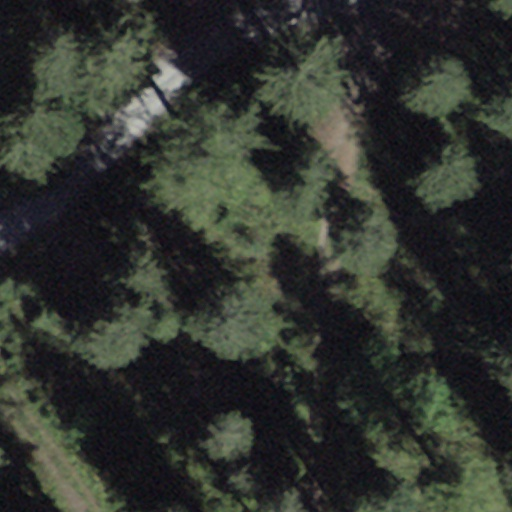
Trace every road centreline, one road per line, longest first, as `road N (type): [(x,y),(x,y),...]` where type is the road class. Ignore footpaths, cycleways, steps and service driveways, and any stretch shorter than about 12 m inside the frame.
road 1 (track): [(359,0),(283,511)]
road 2 (track): [(0,224),(250,26),(353,0)]
road 3 (track): [(0,361),(98,511)]
